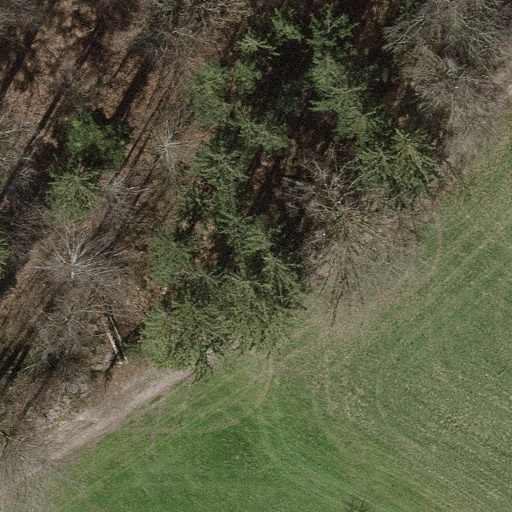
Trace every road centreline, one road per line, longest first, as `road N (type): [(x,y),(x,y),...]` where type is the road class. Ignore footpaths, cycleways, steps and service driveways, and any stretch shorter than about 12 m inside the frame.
road 1 (track): [(511,66),(347,241),(0,486)]
road 2 (motorway): [(385,0),(339,511)]
